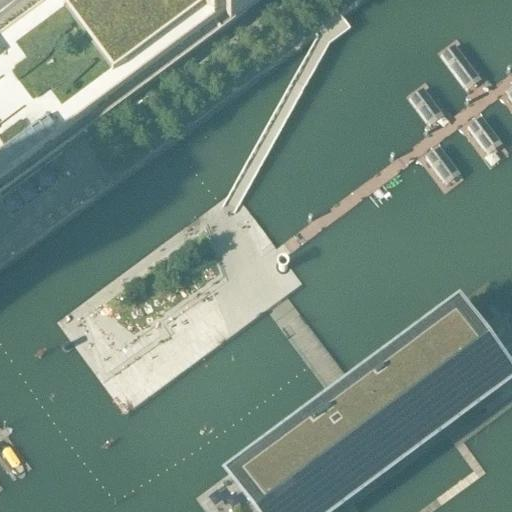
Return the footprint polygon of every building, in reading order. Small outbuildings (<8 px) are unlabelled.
[(82,134),(85,139),(221,39),(247,20),(241,12),(257,0),(66,0),(0,49),(0,202),(63,156),(59,150),(82,134)] [(455,43),(440,54),(465,89),(481,78),(455,43)] [(422,88),(408,98),(429,127),(443,117),(422,88)] [(478,114),(464,125),(485,152),(499,142),(478,114)] [(437,145),(422,156),(443,183),(457,173),(437,145)] [(511,361),(465,300),(227,476),(253,511),(333,511),(511,379),(511,361)]
